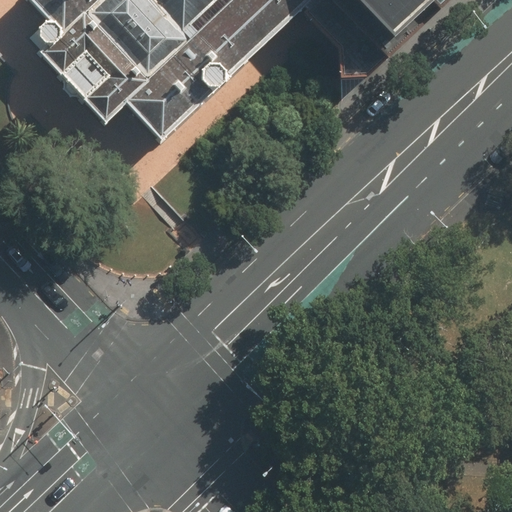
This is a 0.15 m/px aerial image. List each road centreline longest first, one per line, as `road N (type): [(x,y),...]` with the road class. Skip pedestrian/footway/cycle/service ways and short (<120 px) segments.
road 1 (secondary): [(148,416),(511,57)]
road 2 (secondary): [(0,480),(31,398),(34,292)]
road 3 (secondary): [(148,416),(34,292)]
road 4 (secondary): [(46,511),(148,416)]
road 5 (secondary): [(148,416),(239,511)]
